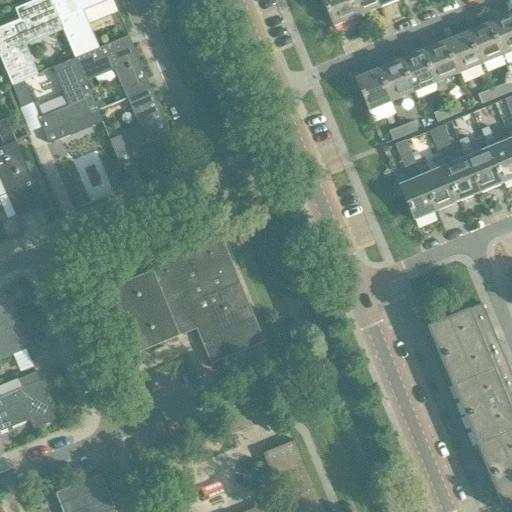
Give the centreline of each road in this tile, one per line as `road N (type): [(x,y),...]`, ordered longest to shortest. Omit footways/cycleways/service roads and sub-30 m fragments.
road 1 (residential): [(0,469),(111,423),(44,254)]
road 2 (tertiary): [(448,511),(356,288)]
road 3 (residential): [(273,91),(493,0)]
road 4 (residential): [(208,183),(136,0)]
road 5 (residential): [(208,183),(44,254)]
road 6 (tertiary): [(356,288),(296,146)]
road 7 (residential): [(356,288),(471,241)]
